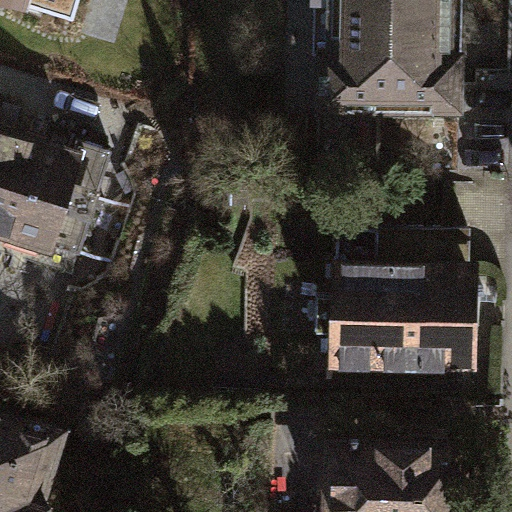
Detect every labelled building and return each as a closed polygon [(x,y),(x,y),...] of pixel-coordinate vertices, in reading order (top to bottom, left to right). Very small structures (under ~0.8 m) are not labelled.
[(451,51),(451,0),(332,0),(332,46),(319,46),(318,104),(462,106),(463,51),(451,51)] [(0,229),(80,254),(114,143),(80,132),(74,151),(0,127),(0,229)] [(332,358),(465,360),(465,340),(474,340),(475,276),(466,276),(467,224),(336,222),(335,291),(318,290),(318,323),(332,323),(332,358)] [(0,511),(43,511),(48,499),(37,495),(59,428),(0,408),(0,511)] [(327,511),(458,511),(459,495),(470,495),(470,452),(459,452),(459,437),(328,437),(327,511)]
